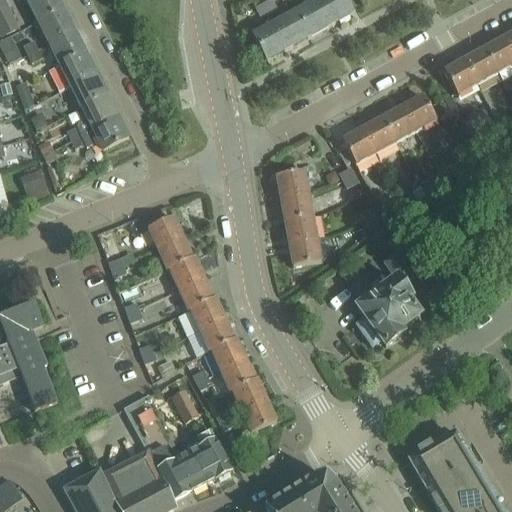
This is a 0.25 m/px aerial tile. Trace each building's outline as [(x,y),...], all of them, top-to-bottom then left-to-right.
[(3,0),(0,0),(0,40),(1,42),(20,33),(3,0)] [(63,14),(56,0),(24,0),(38,26),(63,14)] [(351,18),(341,0),(323,0),(316,4),(330,30),(351,18)] [(270,19),(279,14),(274,4),(265,8),(270,19)] [(330,30),(316,4),(295,16),(309,41),(330,30)] [(270,19),(265,8),(256,13),(262,23),(270,19)] [(74,36),(63,14),(38,26),(49,48),(74,36)] [(309,41),(295,16),(274,28),(288,53),(309,41)] [(288,53),(274,28),(252,40),(266,65),(288,53)] [(85,57),(74,36),(49,48),(60,70),(85,57)] [(511,37),(503,42),(511,58),(511,37)] [(511,70),(511,58),(503,42),(483,53),(497,78),(511,70)] [(40,53),(35,43),(24,48),(29,58),(40,53)] [(29,58),(33,65),(43,60),(40,53),(29,58)] [(497,78),(483,53),(463,64),(477,89),(497,78)] [(96,78),(85,57),(60,70),(71,91),(96,78)] [(477,89),(463,64),(443,75),(456,100),(477,89)] [(106,99),(96,78),(71,91),(81,112),(106,99)] [(26,87),(16,91),(25,114),(34,111),(26,87)] [(87,123),(78,128),(77,130),(66,136),(71,144),(117,121),(106,99),(81,112),(87,123)] [(437,125),(423,100),(403,111),(416,136),(437,125)] [(416,136),(403,111),(383,122),(396,147),(416,136)] [(31,121),(37,133),(48,127),(42,116),(31,121)] [(128,143),(117,121),(71,144),(75,153),(85,148),(87,152),(98,146),(103,155),(128,143)] [(396,147),(383,122),(363,133),(376,158),(396,147)] [(508,142),(511,139),(511,131),(509,126),(501,132),(508,142)] [(508,142),(501,132),(493,137),(501,147),(508,142)] [(376,158),(363,133),(342,144),(356,169),(376,158)] [(53,153),(48,143),(38,148),(43,158),(53,153)] [(43,158),(48,167),(58,162),(53,153),(43,158)] [(359,187),(350,170),(336,178),(337,180),(338,179),(341,183),(347,194),(359,187)] [(438,175),(437,175),(445,187),(452,182),(444,171),(438,175)] [(50,199),(41,172),(21,180),(26,195),(30,207),(50,199)] [(438,191),(445,187),(437,175),(431,181),(438,191)] [(308,199),(304,176),(276,181),(280,204),(308,199)] [(336,177),(327,181),(331,190),(340,185),(337,180),(336,178),(336,177)] [(420,190),(411,196),(418,206),(426,200),(420,190)] [(401,201),(399,202),(407,213),(408,213),(414,209),(413,208),(406,197),(401,201)] [(312,221),(308,199),(280,204),(284,226),(312,221)] [(393,206),(400,217),(407,213),(399,202),(393,206)] [(362,221),(370,235),(382,229),(374,214),(362,221)] [(316,244),(312,221),(284,226),(288,249),(316,244)] [(183,243),(173,222),(147,233),(157,255),(183,243)] [(192,264),(183,243),(157,255),(166,275),(169,274),(192,264)] [(321,266),(316,244),(288,249),(293,272),(321,266)] [(419,320),(408,305),(411,303),(398,285),(409,276),(397,259),(385,267),(397,283),(382,294),(376,285),(371,289),(378,298),(358,312),(365,323),(356,329),(372,351),(381,345),(385,350),(402,338),(400,334),(419,320)] [(108,267),(111,275),(124,270),(121,262),(108,267)] [(194,263),(192,264),(169,274),(178,295),(203,284),(194,263)] [(111,275),(114,283),(127,278),(124,270),(111,275)] [(213,304),(203,284),(178,295),(188,316),(190,315),(213,304)] [(224,324),(215,303),(213,304),(190,315),(199,336),(224,324)] [(57,407),(43,372),(47,370),(33,334),(44,330),(35,307),(0,321),(0,449),(2,448),(0,443),(0,390),(21,382),(35,415),(57,407)] [(125,312),(128,320),(140,315),(137,307),(125,312)] [(128,320),(131,328),(143,323),(140,315),(128,320)] [(234,345),(224,324),(199,336),(209,356),(210,355),(234,345)] [(245,365),(236,344),(234,345),(210,355),(220,376),(245,365)] [(151,348),(139,352),(140,353),(142,361),(154,357),(151,348)] [(156,365),(154,357),(142,361),(145,369),(156,365)] [(255,385),(245,365),(220,376),(229,396),(231,395),(232,396),(255,385)] [(209,381),(205,373),(193,380),(197,387),(209,381)] [(197,387),(201,395),(213,388),(209,381),(197,387)] [(267,405),(257,384),(255,385),(232,396),(241,416),(267,405)] [(198,420),(184,394),(171,401),(185,426),(198,420)] [(184,456),(177,459),(172,451),(177,448),(149,400),(125,414),(148,457),(147,457),(177,511),(174,505),(207,487),(190,458),(188,459),(187,460),(184,456)] [(276,426),(267,405),(241,416),(251,438),(276,426)] [(232,422),(228,414),(217,421),(221,428),(232,422)] [(221,428),(225,436),(236,430),(232,422),(221,428)] [(231,474),(210,436),(183,450),(188,459),(190,458),(207,487),(231,474)] [(457,438),(423,458),(410,466),(437,511),(501,511),(498,505),(491,509),(482,494),(488,489),(457,438)] [(175,511),(177,511),(147,457),(102,479),(100,475),(98,476),(117,511),(175,511)] [(117,511),(98,476),(63,493),(73,511),(117,511)] [(336,487),(314,482),(314,484),(311,485),(267,511),(349,511),(336,489),(336,487)] [(9,484),(0,490),(0,511),(10,511),(23,503),(9,484)] [(488,490),(482,494),(491,509),(498,505),(488,490)]
